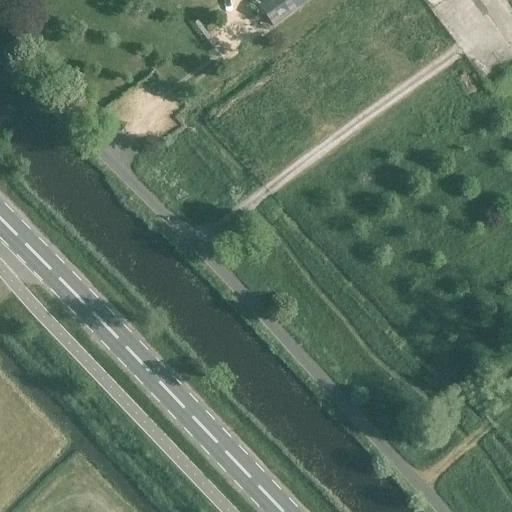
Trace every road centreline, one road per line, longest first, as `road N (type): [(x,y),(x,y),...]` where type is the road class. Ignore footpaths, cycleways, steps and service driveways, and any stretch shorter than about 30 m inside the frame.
road 1 (unclassified): [(442,511),(0,56)]
road 2 (primary): [(277,511),(0,223)]
road 3 (track): [(471,42),(192,251)]
road 4 (track): [(511,409),(419,486)]
